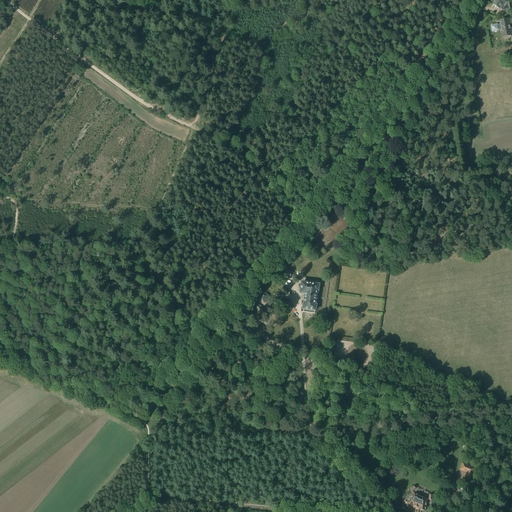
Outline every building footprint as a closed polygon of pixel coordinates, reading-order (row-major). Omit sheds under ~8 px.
[(503,11),(506,8),(502,5),(506,0),(505,0),(496,0),(494,4),(503,11)] [(502,35),(511,33),(508,19),(500,21),(502,35)] [(318,291),(318,289),(319,289),(319,287),(319,285),(302,283),(301,288),(300,289),(299,291),(301,293),(306,294),(303,309),(304,309),(303,312),(315,314),(316,310),(316,309),(317,307),(316,307),(316,305),(315,305),(317,291),(318,291)] [(265,302),(269,297),(263,292),(259,298),(265,302)] [(261,312),(264,309),(257,304),(255,307),(261,312)] [(239,336),(242,332),(237,327),(233,332),(239,336)] [(417,456),(423,449),(419,446),(413,453),(417,456)] [(466,472),(463,480),(470,482),(475,468),(463,463),(461,468),(467,471),(466,472)] [(425,511),(427,499),(415,494),(407,502),(412,507),(413,505),(419,508),(419,510),(425,511)]
